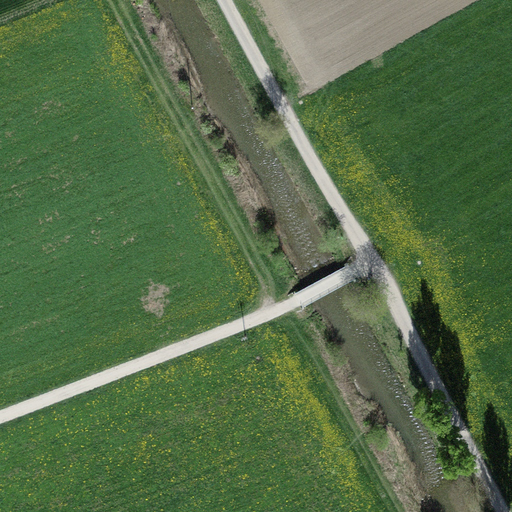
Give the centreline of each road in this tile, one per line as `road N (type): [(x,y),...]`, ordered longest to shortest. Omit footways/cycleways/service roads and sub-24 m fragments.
road 1 (track): [(0,415),(291,304),(372,260)]
road 2 (track): [(227,0),(372,260)]
road 3 (track): [(372,260),(503,511)]
